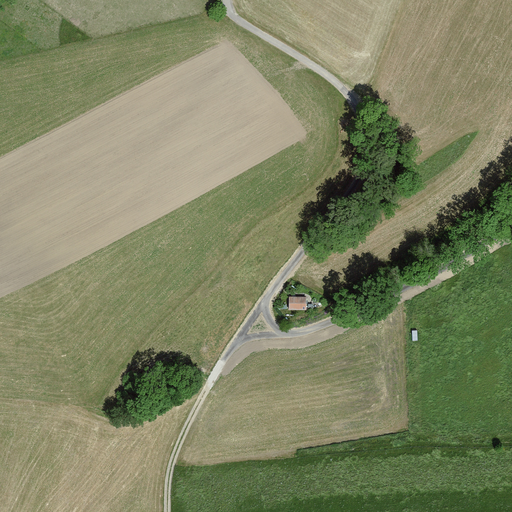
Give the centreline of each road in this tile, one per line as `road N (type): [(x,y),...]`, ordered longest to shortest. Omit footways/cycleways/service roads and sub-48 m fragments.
road 1 (unclassified): [(228,11),(338,85),(365,132),(363,166),(350,192),(263,303)]
road 2 (unclassified): [(274,330),(329,323),(511,224)]
